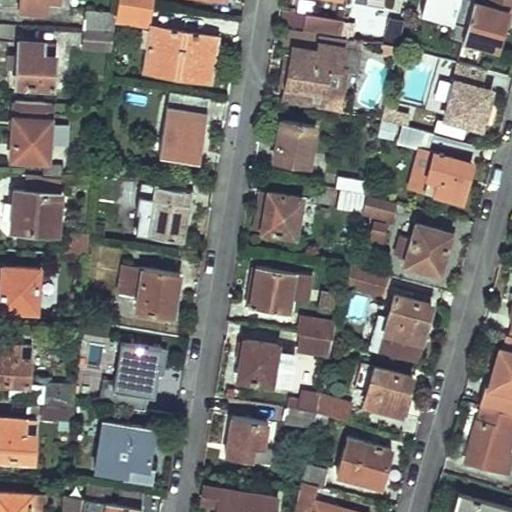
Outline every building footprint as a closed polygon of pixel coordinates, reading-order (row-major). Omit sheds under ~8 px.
[(57,0),(20,0),(20,10),(57,13),(57,0)] [(426,0),(422,15),(455,24),(451,36),(463,39),(473,2),(473,0),(426,0)] [(473,2),(463,39),(497,48),(507,13),(511,14),(511,13),(511,0),(489,0),(488,6),(473,2)] [(116,20),(145,26),(150,7),(118,1),(116,20)] [(116,13),(85,11),(84,30),(114,32),(116,13)] [(342,36),(343,21),(307,15),(305,30),(342,36)] [(404,22),(390,19),(384,45),(399,47),(404,22)] [(151,26),(143,72),(210,83),(218,37),(151,26)] [(114,32),(84,30),(83,46),(112,48),(114,32)] [(344,47),(321,43),(322,37),(288,30),(285,46),(293,47),(286,86),(341,96),(345,70),(340,69),(344,47)] [(56,45),(19,43),(17,85),(53,87),(56,45)] [(491,89),(456,79),(445,119),(480,129),(491,89)] [(341,96),(286,86),(283,100),(338,111),(341,96)] [(208,99),(170,92),(160,154),(198,160),(208,99)] [(52,103),(15,100),(11,158),(49,161),(52,103)] [(315,127),(281,121),(275,160),(308,166),(315,127)] [(416,167),(411,187),(461,200),(471,163),(469,163),(474,146),(403,126),(398,143),(434,152),(433,155),(430,171),(416,167)] [(420,151),(416,167),(430,171),(433,155),(420,151)] [(44,164),(43,176),(61,178),(62,166),(44,164)] [(43,176),(15,175),(14,188),(60,192),(61,178),(43,176)] [(139,209),(135,233),(182,240),(187,205),(192,205),(194,191),(156,185),(152,210),(139,209)] [(60,192),(14,188),(11,229),(57,233),(60,192)] [(366,194),(340,189),(338,206),(363,210),(366,194)] [(254,230),(262,232),(268,192),(261,191),(254,230)] [(268,192),(262,232),(297,237),(303,198),(268,192)] [(396,201),(366,194),(363,210),(362,212),(390,220),(396,201)] [(370,221),(365,241),(381,245),(386,224),(370,221)] [(452,232),(416,222),(411,238),(400,235),(395,254),(406,257),(403,264),(440,274),(452,232)] [(85,231),(63,229),(61,250),(84,252),(85,231)] [(179,273),(124,264),(119,293),(138,295),(136,309),(172,315),(179,273)] [(39,268),(2,266),(0,290),(0,291),(0,307),(36,310),(39,268)] [(296,272),(258,266),(250,307),(289,313),(296,272)] [(389,277),(350,266),(345,285),(384,295),(389,277)] [(432,305),(396,295),(386,332),(380,352),(416,361),(422,342),(432,305)] [(334,339),(337,323),(302,317),(300,334),(334,339)] [(300,334),(298,351),(330,356),(334,339),(300,334)] [(481,406),(511,414),(511,336),(509,336),(508,336),(504,350),(500,349),(492,378),(490,386),(487,385),(481,406)] [(280,345),(245,339),(238,381),(273,387),(273,385),(289,388),(295,354),(279,352),(280,345)] [(29,345),(0,342),(0,381),(27,383),(29,345)] [(167,349),(120,342),(114,381),(156,387),(159,368),(164,368),(167,349)] [(402,413),(412,376),(375,366),(369,391),(379,393),(376,406),(402,413)] [(101,404),(104,379),(76,373),(75,384),(73,400),(101,404)] [(75,384),(45,382),(43,402),(73,405),(73,400),(75,384)] [(352,402),(322,393),(318,410),(347,419),(352,402)] [(289,399),(288,408),(307,411),(309,402),(289,399)] [(73,405),(43,402),(42,418),(72,420),(73,405)] [(511,414),(481,406),(477,420),(481,421),(511,429),(511,414)] [(288,408),(285,423),(314,428),(318,412),(307,411),(288,408)] [(37,419),(0,416),(0,458),(33,460),(37,419)] [(269,423),(232,417),(225,457),(271,465),(274,451),(265,449),(269,423)] [(155,428),(103,419),(95,469),(145,477),(147,466),(149,466),(155,428)] [(477,420),(471,444),(474,445),(481,421),(477,420)] [(471,444),(466,461),(497,470),(502,451),(511,453),(511,447),(511,429),(481,421),(474,445),(471,444)] [(393,448),(348,436),(337,475),(382,487),(393,448)] [(327,473),(305,466),(302,481),(318,485),(324,486),(327,473)] [(354,511),(314,501),(318,485),(302,481),(301,488),(300,489),(294,511),(354,511)] [(84,498),(64,494),(61,511),(140,511),(144,494),(87,483),(84,498)] [(219,489),(204,486),(201,504),(216,507),(219,489)] [(276,511),(278,499),(219,489),(216,507),(215,511),(276,511)] [(0,511),(45,511),(46,493),(0,490),(0,511)] [(511,511),(511,508),(458,493),(452,511),(511,511)]
